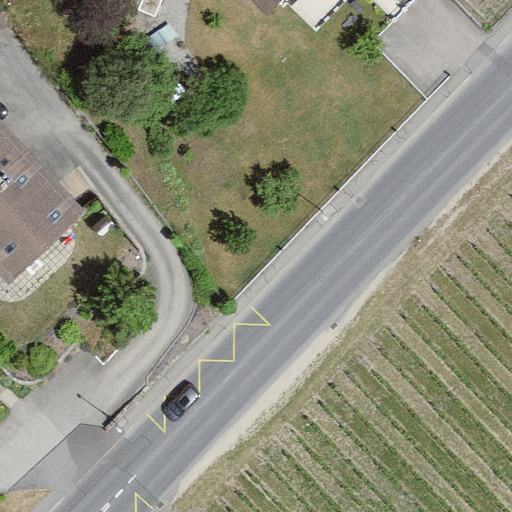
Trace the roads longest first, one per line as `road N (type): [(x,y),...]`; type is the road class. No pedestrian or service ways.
road 1 (secondary): [(113,500),(511,86)]
road 2 (residential): [(0,68),(161,245),(175,288),(151,343),(54,443)]
